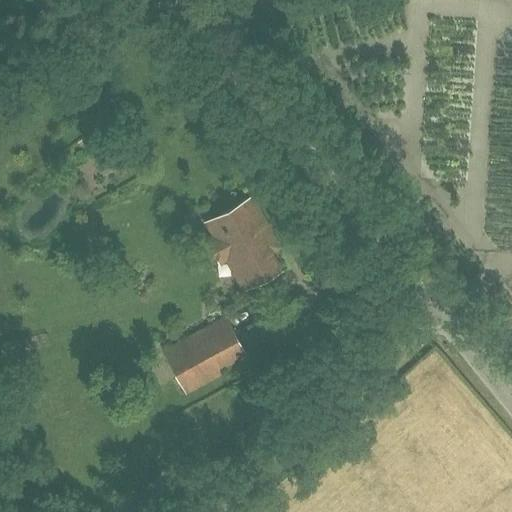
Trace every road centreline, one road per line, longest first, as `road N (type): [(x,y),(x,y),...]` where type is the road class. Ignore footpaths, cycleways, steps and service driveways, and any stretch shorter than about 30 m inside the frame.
road 1 (unclassified): [(511,398),(178,0)]
road 2 (unknown): [(476,226),(415,147),(417,22),(426,0)]
road 3 (unknown): [(485,0),(484,120)]
